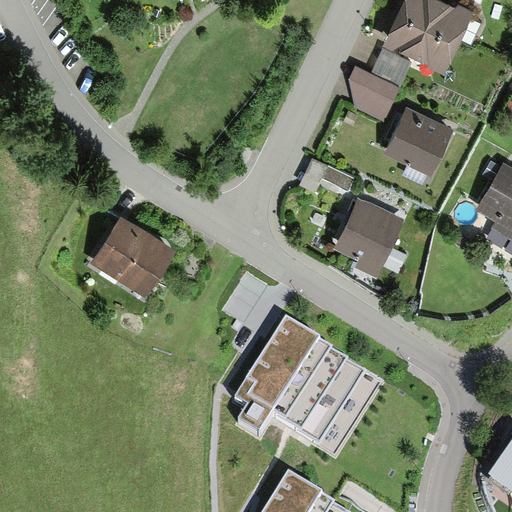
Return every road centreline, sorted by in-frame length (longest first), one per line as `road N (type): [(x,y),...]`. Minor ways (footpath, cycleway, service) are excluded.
road 1 (residential): [(239,239),(89,138),(43,77),(5,0)]
road 2 (residential): [(477,388),(239,239)]
road 3 (residential): [(350,0),(266,179)]
road 4 (residential): [(441,511),(446,472),(477,388)]
